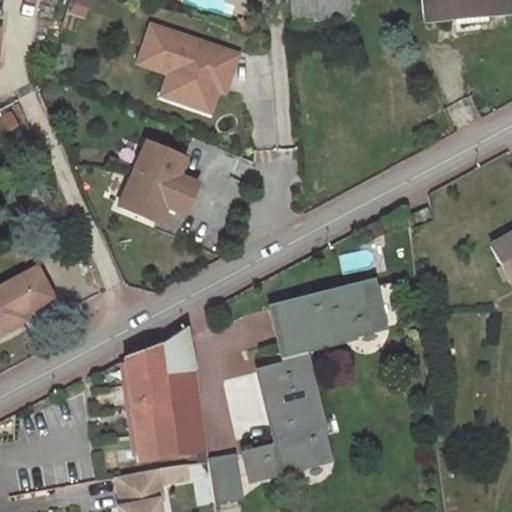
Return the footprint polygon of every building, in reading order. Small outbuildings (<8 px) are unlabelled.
[(286,0),(286,4),(288,4),(289,23),(350,18),(348,0),(286,0)] [(422,0),(424,19),(453,17),(454,21),(459,21),(459,24),(488,21),(487,13),(510,11),(508,0),(422,0)] [(226,86),(236,56),(149,26),(136,64),(167,75),(179,79),(171,101),(209,113),(216,92),(219,84),(226,86)] [(179,79),(167,75),(160,97),(171,101),(179,79)] [(219,84),(216,92),(223,94),(226,86),(219,84)] [(183,160),(145,143),(117,207),(156,224),(163,207),(183,215),(196,184),(176,176),(183,160)] [(427,208),(412,214),(416,223),(431,217),(427,208)] [(511,233),(489,246),(509,283),(511,281),(511,233)] [(34,267),(0,285),(0,333),(24,321),(21,315),(52,299),(34,267)] [(370,283),(269,309),(280,353),(382,327),(370,283)] [(158,345),(122,359),(122,361),(137,462),(205,453),(194,369),(192,370),(185,328),(158,345)] [(302,360),(257,372),(276,446),(244,455),(248,480),(327,460),(302,360)] [(232,457),(207,461),(213,504),(239,500),(232,457)] [(187,480),(185,466),(173,467),(113,478),(119,507),(115,508),(116,511),(157,511),(156,502),(161,501),(158,486),(187,480)]
